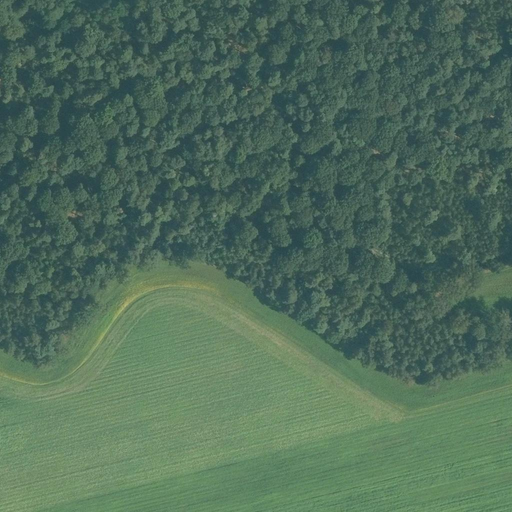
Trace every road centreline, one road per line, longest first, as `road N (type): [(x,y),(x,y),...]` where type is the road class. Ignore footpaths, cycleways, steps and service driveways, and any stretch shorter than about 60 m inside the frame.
road 1 (track): [(511,261),(443,280),(345,225),(273,0)]
road 2 (track): [(64,4),(147,266)]
